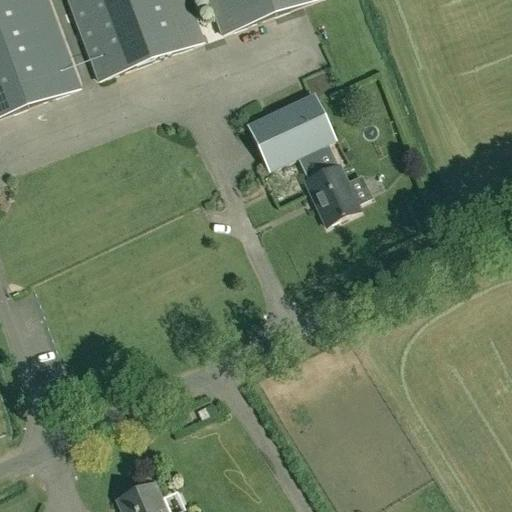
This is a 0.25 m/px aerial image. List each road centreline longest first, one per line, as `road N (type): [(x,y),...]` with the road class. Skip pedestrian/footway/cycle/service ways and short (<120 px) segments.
road 1 (unclassified): [(0,470),(511,227)]
road 2 (unknown): [(0,156),(150,94),(178,101),(196,117),(297,329)]
road 3 (unknown): [(51,446),(0,277)]
